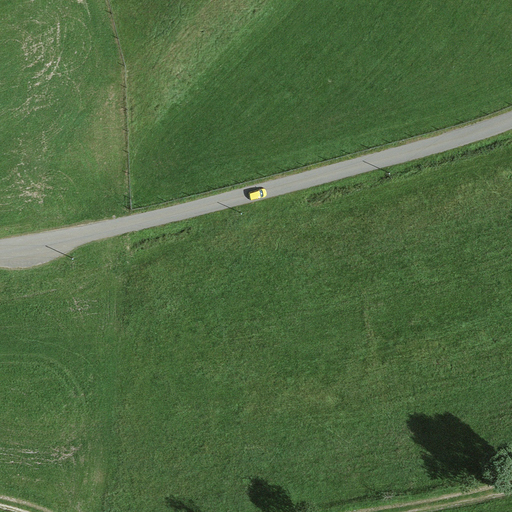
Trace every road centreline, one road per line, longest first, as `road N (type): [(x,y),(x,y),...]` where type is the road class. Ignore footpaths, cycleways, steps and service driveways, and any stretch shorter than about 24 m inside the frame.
road 1 (unclassified): [(0,250),(109,231),(511,123)]
road 2 (track): [(511,490),(392,511),(32,511),(0,500)]
